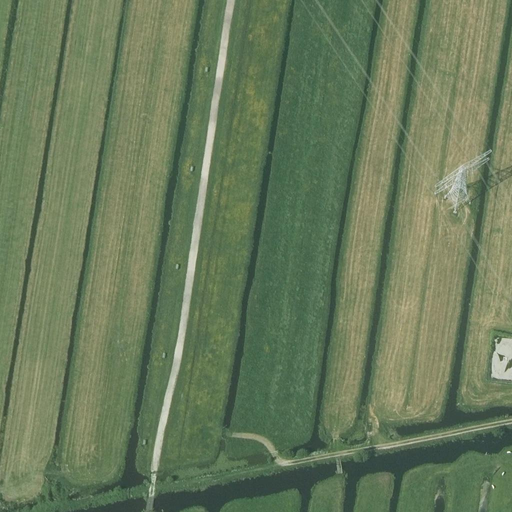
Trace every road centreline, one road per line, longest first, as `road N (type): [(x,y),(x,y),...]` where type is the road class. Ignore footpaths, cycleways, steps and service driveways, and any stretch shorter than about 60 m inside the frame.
road 1 (track): [(229,0),(191,291),(148,511)]
road 2 (track): [(0,273),(43,0)]
road 3 (track): [(288,464),(511,421)]
road 4 (track): [(288,464),(131,493)]
